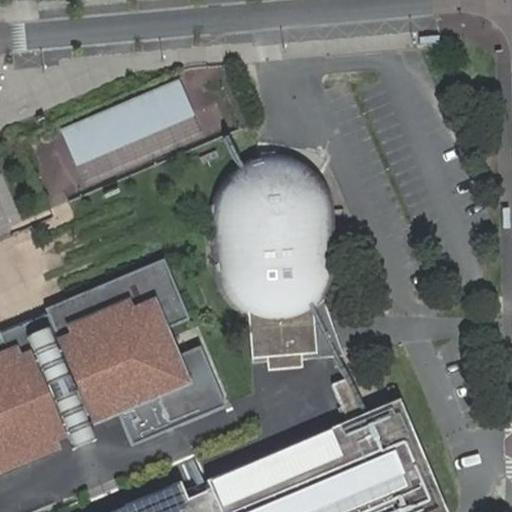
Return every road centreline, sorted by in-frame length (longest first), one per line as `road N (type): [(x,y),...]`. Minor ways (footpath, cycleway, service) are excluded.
road 1 (residential): [(458,0),(0,38)]
road 2 (unknown): [(511,468),(490,464),(458,436),(404,306)]
